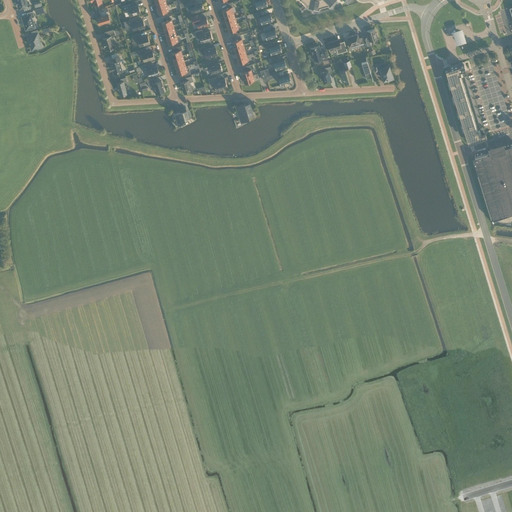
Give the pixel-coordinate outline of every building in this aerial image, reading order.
[(25,0),(16,0),(17,1),(16,2),(17,2),(18,4),(17,4),(17,5),(18,4),(19,8),(23,7),(24,11),(31,9),(29,3),(27,4),(25,0)] [(167,6),(165,0),(156,3),(158,8),(167,6)] [(192,0),(193,0),(185,2),(187,10),(191,8),(192,13),(203,9),(201,1),(196,3),(195,0),(192,0)] [(255,2),(257,8),(257,9),(268,5),(267,5),(265,0),(259,0),(255,1),(255,2)] [(299,0),(300,0),(301,0),(308,6),(308,8),(319,11),(319,8),(328,6),(330,7),(336,0),(299,0)] [(122,7),(124,12),(128,11),(130,16),(140,12),(138,5),(131,7),(130,4),(122,7)] [(169,11),(167,6),(158,8),(159,14),(169,11)] [(224,15),(234,12),(232,7),(222,10),(224,15)] [(105,11),(99,12),(101,16),(96,18),(98,24),(102,22),(103,24),(106,23),(105,22),(110,20),(108,14),(110,14),(109,10),(105,11)] [(27,13),(28,15),(22,17),(24,22),(23,23),(24,23),(24,25),(23,25),(24,25),(26,30),(34,27),(32,17),(34,16),(33,11),(27,13)] [(226,21),(235,18),(234,12),(224,15),(226,21)] [(262,24),(272,21),(272,20),(270,14),(270,13),(259,17),(260,17),(262,24)] [(206,17),(200,19),(199,15),(191,17),(193,24),(197,23),(198,27),(208,24),(206,17)] [(235,18),(226,21),(227,26),(237,23),(235,18)] [(162,22),(164,28),(173,25),(171,19),(162,22)] [(123,28),(130,26),(128,20),(121,22),(123,28)] [(131,23),(134,31),(139,29),(145,27),(142,20),(136,22),(136,21),(131,23)] [(237,23),(227,26),(229,32),(239,29),(237,23)] [(175,30),(173,25),(164,28),(165,33),(175,30)] [(461,28),(452,31),(454,38),(456,44),(465,41),(463,35),(461,28)] [(266,39),(277,36),(275,29),(264,32),(266,39)] [(365,39),(367,46),(371,45),(370,41),(377,39),(377,38),(378,38),(376,33),(374,29),(366,31),(368,38),(365,39)] [(30,41),(29,42),(30,42),(30,44),(32,49),(41,47),(37,34),(39,33),(38,30),(31,32),(32,35),(28,36),(30,41)] [(115,48),(111,36),(115,34),(114,30),(104,33),(106,37),(103,38),(106,50),(115,48)] [(165,33),(167,39),(177,36),(175,30),(165,33)] [(202,30),(195,32),(196,35),(197,39),(200,38),(201,43),(213,39),(210,31),(203,33),(202,30)] [(131,36),(134,43),(139,42),(140,46),(150,43),(147,35),(139,38),(138,34),(131,36)] [(347,37),(349,46),(354,44),(355,47),(364,44),(362,38),(359,39),(357,34),(347,37)] [(167,39),(169,44),(178,41),(177,36),(167,39)] [(234,47),(243,44),(242,39),(232,41),(234,47)] [(334,41),(331,41),(332,42),(327,43),(330,51),(336,49),(337,54),(347,51),(344,43),(340,45),(339,40),(334,41)] [(236,52),(245,49),(243,44),(234,47),(236,52)] [(280,44),(269,47),(271,54),(282,51),(280,44)] [(174,52),(171,52),(173,58),(182,55),(181,50),(182,49),(181,46),(173,48),(174,52)] [(310,48),(314,61),(327,57),(325,51),(321,52),(319,46),(315,47),(315,46),(314,47),(310,48)] [(205,50),(204,47),(198,48),(200,55),(205,53),(206,58),(217,54),(215,47),(205,50)] [(152,51),(145,53),(144,49),(138,51),(139,55),(142,54),(144,61),(154,58),(152,51)] [(237,58),(247,55),(245,49),(236,52),(237,58)] [(182,55),(173,58),(175,63),(184,60),(182,55)] [(239,63),(248,60),(247,55),(237,58),(239,63)] [(119,56),(112,58),(113,62),(110,63),(114,74),(122,71),(119,60),(120,60),(119,56)] [(361,63),(366,79),(372,77),(373,81),(369,68),(368,67),(372,66),(369,57),(366,58),(366,57),(366,58),(367,61),(361,63)] [(286,66),(284,60),(284,59),(274,63),(276,70),(287,66),(286,66)] [(184,60),(175,63),(176,69),(186,66),(184,60)] [(352,66),(350,60),(343,62),(345,68),(352,66)] [(222,70),(220,63),(213,65),(211,61),(204,63),(205,68),(209,67),(211,74),(222,70)] [(157,66),(153,67),(152,63),(145,65),(147,69),(146,70),(149,77),(153,76),(153,75),(159,73),(159,76),(160,76),(157,66)] [(388,79),(393,77),(392,73),(391,74),(389,66),(385,67),(384,63),(378,65),(377,64),(373,65),(375,72),(379,70),(380,70),(382,76),(384,80),(387,79),(388,79)] [(448,72),(446,73),(447,78),(459,74),(459,75),(461,74),(460,71),(465,70),(464,64),(458,66),(447,70),(448,72)] [(186,66),(176,69),(178,74),(184,73),(185,75),(190,74),(190,71),(189,68),(188,65),(186,66)] [(328,81),(331,80),(329,73),(332,72),(330,66),(324,68),(325,71),(321,72),(324,83),(328,82),(328,81)] [(243,78),(253,75),(251,69),(242,72),(243,78)] [(351,81),(348,69),(342,70),(343,71),(340,72),(342,79),(345,78),(346,82),(351,81)] [(459,74),(447,78),(450,85),(461,82),(459,75),(459,74)] [(245,83),(255,80),(253,75),(243,78),(245,83)] [(288,85),(287,83),(291,82),(289,75),(278,78),(279,78),(281,85),(285,84),(285,86),(288,85)] [(192,76),(185,78),(186,81),(181,83),(184,93),(192,91),(190,83),(193,81),(192,76)] [(121,82),(116,84),(120,96),(127,94),(124,82),(127,81),(126,77),(120,79),(121,82)] [(227,87),(225,79),(218,81),(217,77),(208,80),(211,87),(214,86),(216,90),(222,89),(223,90),(226,89),(226,87),(227,87)] [(154,90),(155,94),(164,91),(161,80),(155,82),(154,78),(147,80),(149,88),(154,86),(155,89),(154,90)] [(461,82),(450,85),(452,92),(463,89),(461,82)] [(463,89),(452,92),(454,99),(465,96),(463,89)] [(465,96),(454,99),(456,106),(467,103),(465,96)] [(236,105),(242,122),(241,118),(243,117),(244,120),(248,118),(248,116),(252,114),(253,115),(249,103),(249,104),(238,108),(236,104),(236,105)] [(467,103),(456,106),(459,114),(470,110),(467,103)] [(470,110),(459,114),(461,121),(472,117),(470,110)] [(182,111),(175,113),(175,114),(172,114),(175,125),(180,124),(185,121),(184,118),(188,117),(186,111),(182,113),(182,111)] [(472,117),(461,121),(463,128),(474,125),(472,117)] [(474,125),(463,128),(465,135),(476,132),(476,131),(474,125)] [(476,132),(465,135),(467,140),(469,139),(469,142),(481,139),(486,137),(485,134),(480,135),(478,131),(476,131),(476,132)] [(492,152),(472,158),(491,221),(511,214),(511,145),(502,149),(501,147),(491,150),(492,152)]
